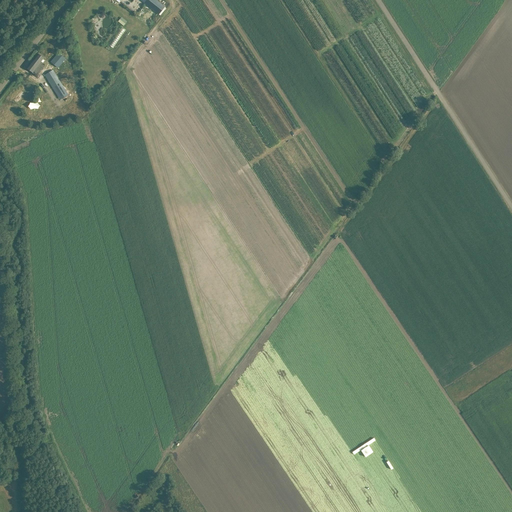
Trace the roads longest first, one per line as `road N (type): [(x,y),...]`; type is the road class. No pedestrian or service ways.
road 1 (track): [(82,511),(50,450),(26,199),(0,153)]
road 2 (unclassified): [(511,206),(378,0)]
road 3 (track): [(127,511),(224,382)]
